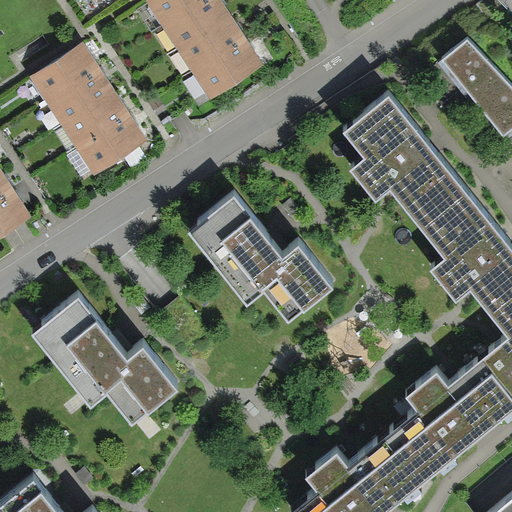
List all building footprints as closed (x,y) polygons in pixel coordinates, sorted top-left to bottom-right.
[(204,98),(256,65),(213,0),(143,0),(142,1),(204,98)] [(511,124),(511,89),(463,38),(439,55),(502,134),(511,124)] [(86,171),(137,138),(75,41),(23,74),(86,171)] [(411,127),(383,92),(341,126),(362,153),(348,164),(372,195),(388,183),(441,249),(425,261),(452,295),(468,282),(481,299),(507,331),(460,368),(445,380),(432,365),(406,386),(402,389),(415,404),(343,461),(331,445),(300,470),(314,487),(286,509),(288,511),(375,511),(381,507),(478,431),(511,403),(511,252),(499,237),(411,127)] [(0,230),(22,217),(0,183),(0,230)] [(230,189),(185,225),(244,299),(260,286),(284,316),(330,280),(296,238),(279,251),(255,221),(230,189)] [(41,314),(27,324),(86,402),(107,387),(128,416),(173,382),(141,339),(124,352),(101,323),(75,288),(41,314)] [(511,463),(473,497),(482,509),(511,483),(511,463)] [(61,511),(30,471),(0,494),(0,511),(94,511),(89,505),(79,511),(61,511)] [(511,511),(511,495),(491,511),(511,511)]
